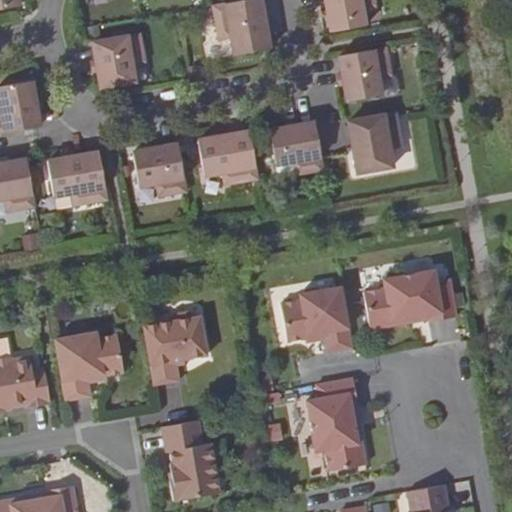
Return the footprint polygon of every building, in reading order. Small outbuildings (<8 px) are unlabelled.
[(0,0),(0,9),(20,6),(18,0),(0,0)] [(271,44),(262,0),(242,0),(211,5),(217,41),(235,38),(237,51),(271,44)] [(376,0),(325,0),(331,31),(368,26),(365,8),(377,5),(376,0)] [(93,38),(102,87),(130,82),(128,69),(145,66),(139,31),(93,38)] [(395,74),(389,47),(340,56),(343,72),(348,101),(386,94),(382,77),(395,74)] [(0,134),(36,128),(41,127),(37,110),(32,80),(0,86),(0,134)] [(402,147),(395,113),(349,121),(358,173),(394,166),(391,149),(402,147)] [(315,122),(299,125),(270,130),(276,165),(293,163),(295,175),(323,171),(315,122)] [(225,184),(259,179),(250,131),(199,139),(205,174),(223,171),(225,184)] [(160,196),(188,192),(181,143),(135,150),(142,185),(158,183),(160,196)] [(75,207),(108,201),(99,152),(75,156),(47,162),(55,196),(71,193),(75,207)] [(8,213),(35,208),(26,160),(0,164),(0,201),(5,201),(8,213)] [(456,317),(450,281),(436,282),(434,270),(383,279),(384,288),(363,292),(370,330),(409,323),(409,319),(427,316),(428,322),(456,317)] [(352,348),(341,287),(321,290),(316,289),(307,290),(305,294),(299,294),(300,300),(280,304),(287,342),(308,338),(307,336),(323,333),(326,353),(352,348)] [(169,322),(143,326),(154,387),(179,382),(177,367),(176,362),(185,360),(207,356),(200,317),(195,317),(188,312),(174,314),(169,322)] [(76,336),(55,340),(65,401),(90,397),(88,383),(86,376),(102,374),(103,376),(105,376),(123,374),(117,335),(97,337),(96,332),(89,333),(87,331),(77,333),(76,336)] [(24,408),(49,404),(43,369),(31,371),(28,357),(11,359),(10,357),(0,358),(0,412),(2,412),(2,409),(11,408),(23,406),(24,408)] [(106,380),(105,376),(103,376),(102,374),(86,376),(88,383),(106,380)] [(270,376),(256,379),(259,392),(272,390),(270,376)] [(358,407),(353,379),(316,385),(318,399),(306,401),(315,453),(324,451),(328,472),(366,466),(359,426),(355,426),(351,408),(358,407)] [(197,421),(159,428),(164,453),(169,453),(171,464),(168,464),(170,474),(173,474),(175,481),(168,482),(171,502),(219,494),(210,443),(201,445),(197,421)] [(452,502),(471,499),(468,481),(449,485),(452,502)] [(444,485),(407,492),(410,511),(444,511),(449,510),(444,485)] [(25,497),(0,501),(0,511),(76,511),(71,486),(44,491),(45,493),(45,497),(26,501),(25,497)]
